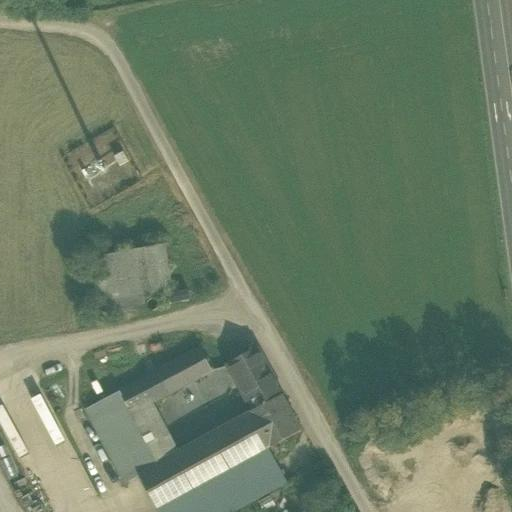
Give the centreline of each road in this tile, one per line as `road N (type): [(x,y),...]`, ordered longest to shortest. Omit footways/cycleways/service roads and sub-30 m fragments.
road 1 (unclassified): [(0,15),(81,27),(108,45),(364,511)]
road 2 (primary): [(511,144),(492,0)]
